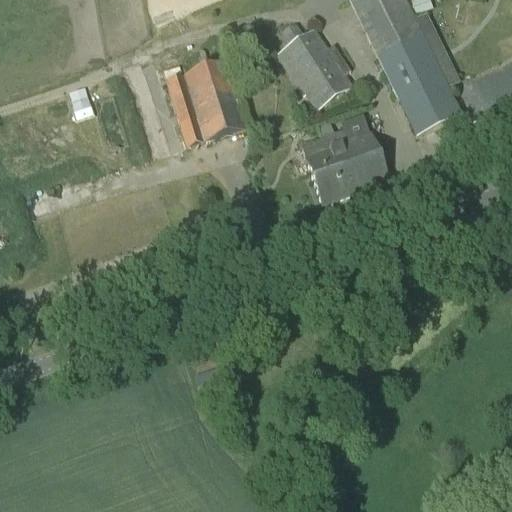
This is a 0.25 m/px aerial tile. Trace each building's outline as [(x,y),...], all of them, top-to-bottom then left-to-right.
[(447,93),(453,90),(428,39),(437,35),(427,16),(413,23),(401,0),(360,0),(349,6),(375,60),(418,142),(461,122),(447,93)] [(315,33),(279,57),(305,97),(307,96),(318,112),(352,90),(315,33)] [(163,76),(185,151),(246,133),(224,66),(181,80),(178,72),(163,76)] [(344,135),(300,150),(321,210),(387,187),(370,138),(348,146),(344,135)] [(223,414),(227,426),(244,421),(229,369),(193,380),(205,420),(223,414)]
